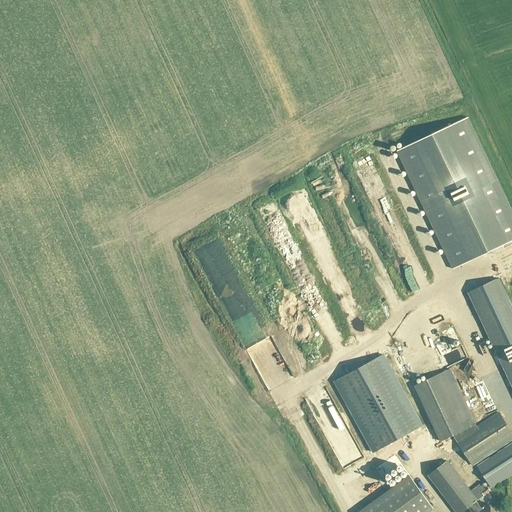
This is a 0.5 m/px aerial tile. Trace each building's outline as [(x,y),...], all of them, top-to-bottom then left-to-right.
[(511,211),(468,118),(397,151),(453,269),(511,241),(511,211)] [(320,237),(305,193),(294,197),(309,241),(320,237)] [(293,249),(299,247),(283,214),(268,221),(271,227),(280,223),(293,249)] [(404,226),(395,230),(401,242),(410,238),(404,226)] [(511,306),(499,278),(468,293),(511,387),(511,306)] [(450,367),(470,357),(465,348),(455,353),(449,339),(438,344),(450,367)] [(422,426),(383,355),(334,382),(373,453),(422,426)] [(440,437),(477,423),(460,381),(457,382),(452,371),(445,374),(446,374),(431,380),(436,392),(429,394),(431,399),(426,401),(440,437)] [(474,464),(511,440),(511,428),(503,414),(459,441),(474,464)] [(419,433),(424,444),(432,441),(426,429),(419,433)] [(397,463),(402,471),(414,463),(405,450),(399,453),(403,459),(397,463)] [(491,485),(511,473),(511,452),(483,469),(491,485)] [(480,484),(470,492),(447,461),(427,476),(455,511),(463,511),(468,508),(471,511),(494,511),(488,504),(482,509),(476,502),(478,501),(483,496),(484,497),(490,492),(487,487),(484,489),(480,484)] [(409,476),(359,511),(428,511),(433,509),(409,476)]
